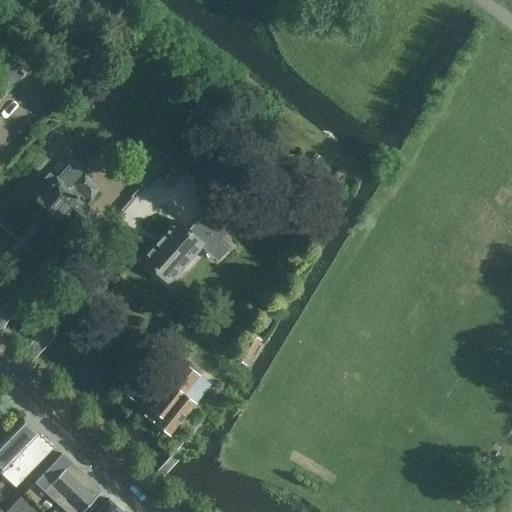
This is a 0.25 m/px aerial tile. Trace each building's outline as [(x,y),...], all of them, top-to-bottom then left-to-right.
[(0,97),(23,75),(1,53),(0,54),(0,97)] [(96,175),(106,165),(136,192),(153,173),(134,155),(125,165),(105,147),(98,155),(89,147),(80,159),(76,156),(56,179),(53,176),(52,177),(46,172),(34,185),(22,198),(23,199),(22,200),(27,204),(24,208),(26,210),(25,212),(32,217),(33,217),(36,219),(35,221),(36,231),(54,239),(67,223),(71,226),(87,206),(83,204),(98,187),(89,178),(93,173),(96,175)] [(187,231),(176,221),(142,259),(166,281),(201,243),(210,234),(218,241),(228,230),(206,210),(187,231)] [(233,358),(245,365),(260,340),(248,333),(233,358)] [(166,371),(161,376),(168,382),(142,415),(169,436),(194,403),(195,404),(210,385),(175,357),(173,361),(166,371)] [(0,439),(0,498),(0,499),(52,445),(22,417),(0,439)] [(49,511),(84,475),(61,453),(3,511),(49,511)] [(79,511),(100,491),(84,475),(49,511),(79,511)] [(121,511),(108,499),(95,511),(121,511)]
